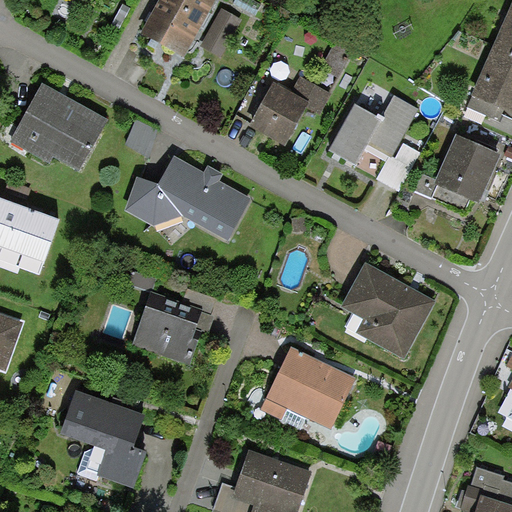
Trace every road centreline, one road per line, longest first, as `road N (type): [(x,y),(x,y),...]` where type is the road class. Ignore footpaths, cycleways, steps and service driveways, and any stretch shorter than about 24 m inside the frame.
road 1 (residential): [(0,27),(490,299)]
road 2 (tertiary): [(414,511),(490,299)]
road 3 (residential): [(175,511),(239,330)]
